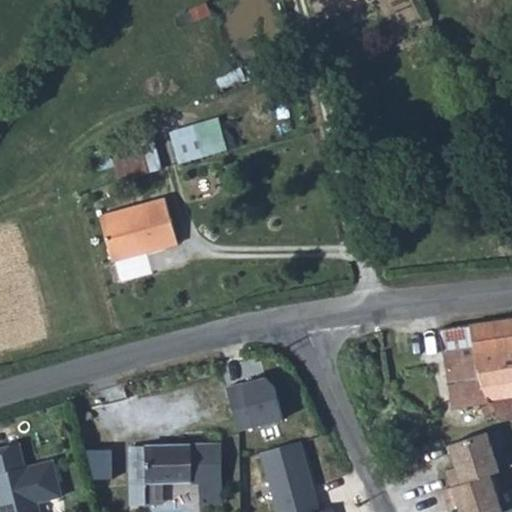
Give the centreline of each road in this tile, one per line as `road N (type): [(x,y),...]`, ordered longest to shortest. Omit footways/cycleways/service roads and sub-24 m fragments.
road 1 (tertiary): [(0,394),(305,318)]
road 2 (residential): [(305,318),(386,511)]
road 3 (tertiary): [(305,318),(511,292)]
